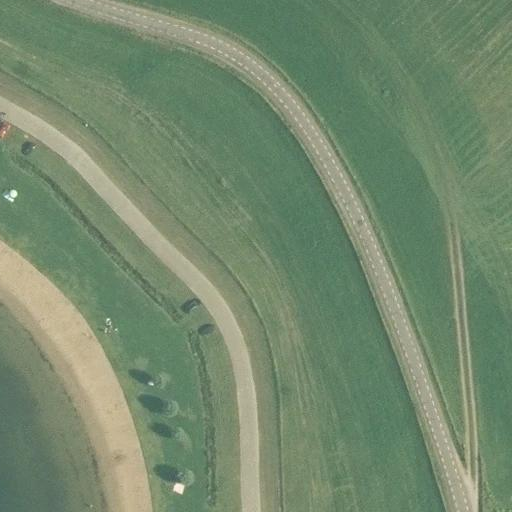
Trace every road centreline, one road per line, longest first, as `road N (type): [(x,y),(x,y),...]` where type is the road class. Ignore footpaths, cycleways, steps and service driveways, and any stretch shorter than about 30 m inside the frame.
road 1 (unclassified): [(462,511),(355,223),(281,101),(241,62),(208,46),(63,0)]
road 2 (track): [(458,282),(472,460),(464,511)]
